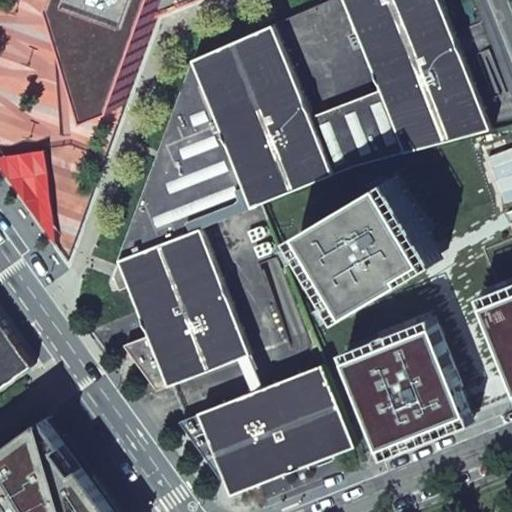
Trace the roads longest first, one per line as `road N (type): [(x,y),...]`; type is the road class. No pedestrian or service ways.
road 1 (secondary): [(0,253),(188,511)]
road 2 (residential): [(511,439),(335,511)]
